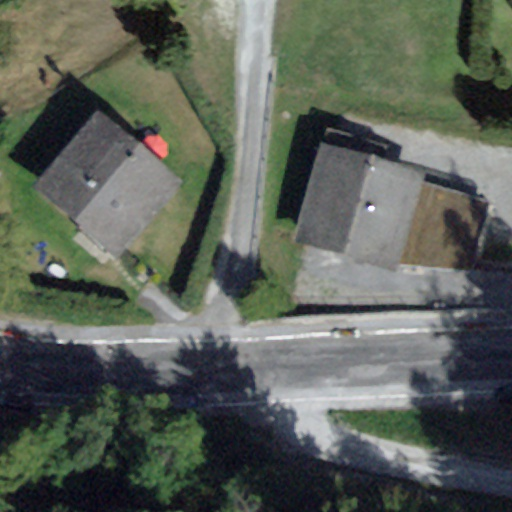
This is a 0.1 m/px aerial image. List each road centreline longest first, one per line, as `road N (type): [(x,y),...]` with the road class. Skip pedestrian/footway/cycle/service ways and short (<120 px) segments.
road 1 (residential): [(222,383),(262,0)]
road 2 (residential): [(511,366),(222,383)]
road 3 (residential): [(222,383),(97,384),(0,372)]
